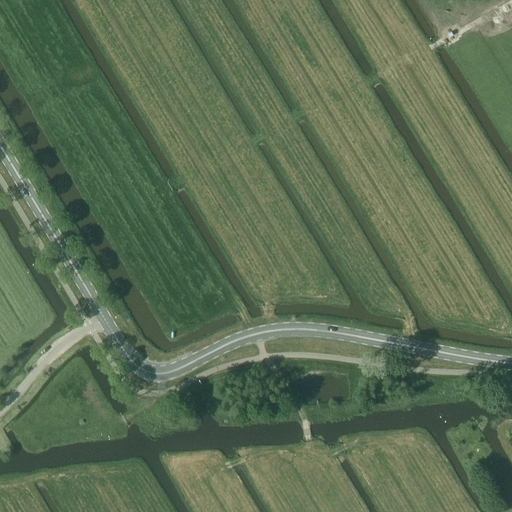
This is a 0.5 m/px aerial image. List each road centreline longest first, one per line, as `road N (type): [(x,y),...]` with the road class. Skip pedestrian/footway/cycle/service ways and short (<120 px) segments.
road 1 (secondary): [(105,321),(137,367),(162,375),(251,337),(286,331),(511,366)]
road 2 (track): [(351,0),(511,265)]
road 3 (secondary): [(0,145),(105,321)]
road 4 (unclassified): [(0,414),(48,359),(105,321)]
road 5 (track): [(511,1),(394,71)]
road 6 (track): [(258,335),(303,416),(309,456)]
